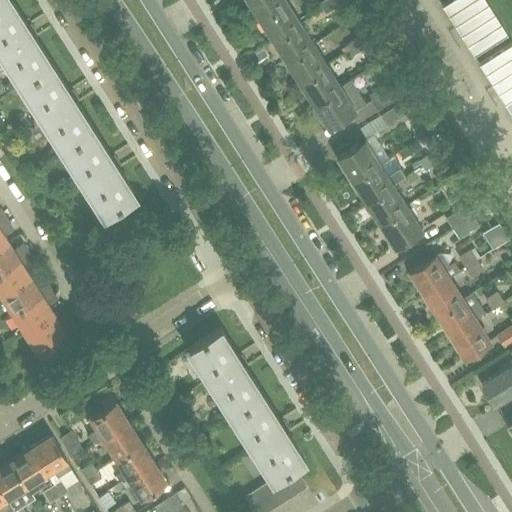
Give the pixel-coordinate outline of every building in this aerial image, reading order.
[(37,32),(30,22),(27,24),(12,0),(6,0),(0,4),(0,52),(20,83),(52,63),(34,34),(37,32)] [(248,0),(251,4),(249,5),(255,15),(257,14),(259,17),(284,0),(248,0)] [(260,19),(258,21),(265,31),(267,29),(272,38),(299,21),(285,0),(284,0),(259,17),(260,19)] [(331,0),(322,0),(318,2),(325,13),(335,6),(331,0)] [(444,0),(476,50),(509,30),(490,0),(444,0)] [(274,40),(272,42),(278,52),(280,50),(286,59),(313,42),(307,34),(299,21),(272,38),(274,40)] [(366,32),(356,38),(362,48),(372,42),(369,37),(366,32)] [(356,38),(345,45),(352,55),(362,48),(356,38)] [(511,40),(483,59),(511,103),(511,40)] [(287,61),(285,63),(291,73),(293,71),(299,80),(326,63),(313,42),(286,59),(287,61)] [(79,97),(72,88),(69,90),(52,63),(20,83),(62,149),(94,128),(75,99),(79,97)] [(301,83),(299,84),(305,94),(307,93),(312,101),(339,84),(326,63),(299,80),(301,83)] [(339,84),(312,101),(316,106),(314,107),(320,117),(322,116),(328,125),(350,111),(357,121),(377,109),(371,99),(366,102),(350,77),(339,84)] [(398,82),(371,99),(377,109),(377,110),(404,92),(398,82)] [(407,97),(380,114),(386,124),(414,107),(417,105),(412,97),(407,97)] [(117,165),(121,163),(114,152),(111,154),(94,128),(62,149),(103,214),(135,193),(117,165)] [(364,139),(337,156),(343,166),(341,167),(348,177),(350,176),(352,179),(379,161),(364,139)] [(439,146),(429,152),(435,163),(445,156),(443,152),(446,149),(442,144),(439,146)] [(429,152),(418,159),(425,169),(435,163),(429,152)] [(353,181),(351,183),(358,192),(360,191),(366,200),(393,183),(379,162),(379,161),(352,179),(353,181)] [(62,180),(67,188),(77,181),(73,174),(62,180)] [(367,203),(365,204),(371,214),(373,212),(379,221),(406,204),(393,183),(366,200),(367,203)] [(455,211),(446,217),(452,227),(473,214),(488,205),(475,185),(461,193),(467,203),(455,211)] [(406,204),(379,221),(381,225),(379,226),(386,237),(388,235),(394,245),(421,227),(406,204)] [(473,214),(452,227),(459,237),(479,224),(473,214)] [(0,220),(0,245),(8,240),(0,229),(11,223),(7,216),(0,220)] [(0,245),(0,270),(29,251),(25,245),(15,252),(8,240),(0,245)] [(107,265),(107,266),(116,280),(155,255),(145,241),(107,265)] [(470,247),(458,255),(464,265),(477,257),(470,247)] [(411,272),(409,273),(416,283),(418,282),(424,291),(448,276),(449,276),(460,269),(454,260),(449,263),(440,250),(434,254),(410,270),(411,272)] [(0,270),(0,293),(1,294),(30,275),(23,264),(33,258),(29,251),(0,270)] [(477,257),(464,265),(471,276),(484,268),(477,257)] [(1,294),(12,312),(52,286),(48,280),(38,287),(30,275),(1,294)] [(448,276),(424,291),(429,300),(427,302),(434,312),(436,310),(437,312),(462,297),(449,276),(448,276)] [(12,312),(23,330),(53,311),(46,299),(56,293),(52,286),(12,312)] [(497,289),(485,297),(492,309),(504,301),(497,289)] [(462,297),(437,312),(451,334),(475,318),(485,311),(472,291),(462,297)] [(23,330),(34,347),(75,321),(70,314),(60,321),(53,311),(23,330)] [(475,318),(451,334),(456,342),(453,343),(460,354),(463,353),(465,355),(489,340),(475,318)] [(46,365),(76,346),(68,334),(78,327),(75,321),(34,347),(46,365)] [(511,323),(496,333),(503,345),(504,347),(511,341),(511,323)] [(188,346),(188,347),(230,413),(262,392),(244,364),(248,362),(241,352),(238,353),(220,326),(188,346)] [(511,363),(482,382),(494,401),(511,389),(511,363)] [(286,430),(289,428),(283,417),(280,420),(262,392),(230,413),(271,477),(272,479),(274,477),(284,471),(295,464),(304,458),(286,430)] [(94,442),(103,436),(128,420),(115,400),(114,401),(110,394),(100,400),(104,407),(90,416),(97,427),(88,433),(94,442)] [(103,436),(116,457),(141,441),(128,420),(103,436)] [(71,429),(59,436),(72,457),(84,449),(71,429)] [(71,467),(50,434),(30,447),(51,480),(52,479),(46,471),(52,467),(57,476),(71,467)] [(153,460),(141,441),(116,457),(123,469),(116,473),(120,481),(122,480),(153,460)] [(30,447),(11,459),(34,497),(35,496),(32,492),(51,480),(30,447)] [(11,459),(0,465),(0,487),(15,511),(26,511),(22,505),(34,497),(11,459)] [(166,481),(153,460),(122,480),(125,486),(123,487),(132,502),(141,496),(166,481)] [(91,461),(80,468),(85,476),(97,469),(91,461)] [(297,491),(308,485),(295,464),(284,471),(297,491)] [(101,476),(97,469),(85,476),(90,484),(101,476)] [(287,498),(297,491),(284,471),(274,477),(287,498)] [(271,477),(264,482),(278,504),(287,498),(274,477),(272,479),(271,477)] [(61,478),(53,483),(60,494),(68,490),(61,478)] [(264,482),(255,488),(268,510),(278,504),(264,482)] [(49,501),(60,494),(53,483),(42,490),(49,501)] [(15,511),(0,487),(0,511),(15,511)] [(245,495),(255,511),(265,511),(268,510),(255,488),(245,495)] [(174,492),(153,505),(157,511),(169,511),(182,504),(174,492)] [(129,500),(110,511),(134,511),(136,511),(129,500)]
